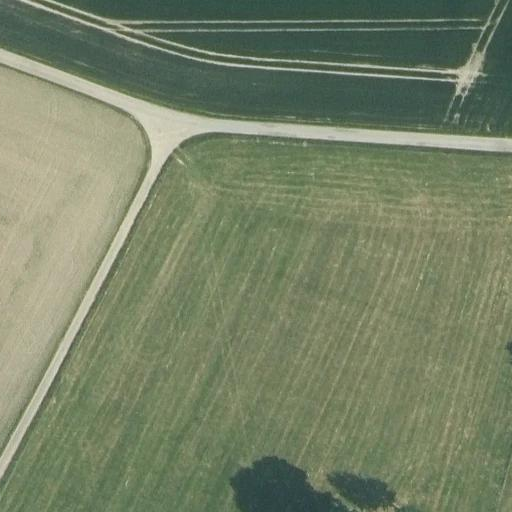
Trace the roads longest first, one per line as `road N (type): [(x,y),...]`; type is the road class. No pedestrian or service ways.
road 1 (unclassified): [(511,144),(217,128),(0,57)]
road 2 (track): [(177,119),(0,468)]
